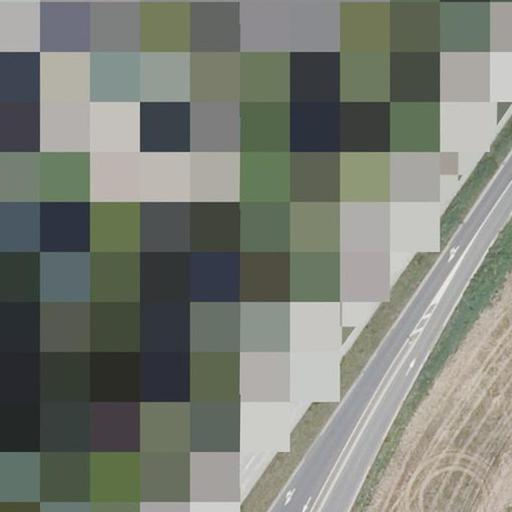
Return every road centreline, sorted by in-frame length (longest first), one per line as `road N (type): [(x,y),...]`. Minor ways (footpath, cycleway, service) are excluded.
road 1 (primary): [(455,268),(287,511)]
road 2 (primary): [(336,511),(455,268)]
